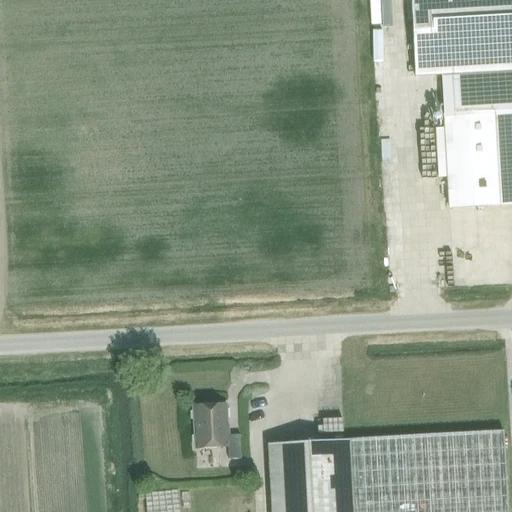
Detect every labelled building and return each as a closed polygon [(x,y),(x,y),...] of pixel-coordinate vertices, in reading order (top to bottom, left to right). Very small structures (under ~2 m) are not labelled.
[(511,0),(410,0),(415,77),(441,75),(450,208),(511,205),(511,0)] [(196,449),(228,447),(229,460),(241,459),(240,436),(228,436),(226,405),(193,407),(196,449)] [(507,511),(504,432),(349,441),(352,511),(507,511)] [(352,511),(349,441),(268,445),(271,511),(352,511)] [(222,470),(222,458),(195,456),(195,468),(222,470)]
